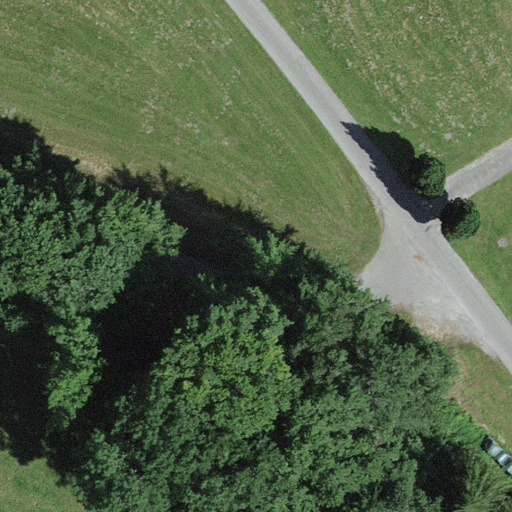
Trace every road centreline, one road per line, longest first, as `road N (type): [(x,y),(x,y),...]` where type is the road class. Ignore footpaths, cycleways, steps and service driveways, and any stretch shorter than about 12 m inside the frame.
road 1 (track): [(421,236),(377,280),(348,296),(305,302),(219,284),(159,252),(106,237),(0,221)]
road 2 (residential): [(236,0),(511,354)]
road 3 (track): [(511,154),(407,217)]
